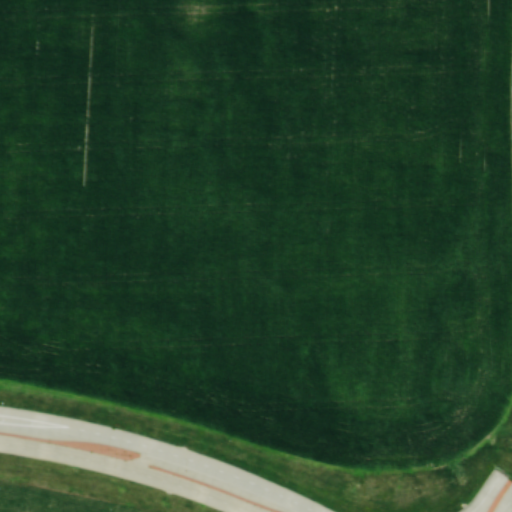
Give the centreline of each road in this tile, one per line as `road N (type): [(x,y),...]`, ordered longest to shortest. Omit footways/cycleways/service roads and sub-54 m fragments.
road 1 (tertiary): [(319,511),(110,435),(0,416)]
road 2 (tertiary): [(0,441),(108,463),(255,511)]
